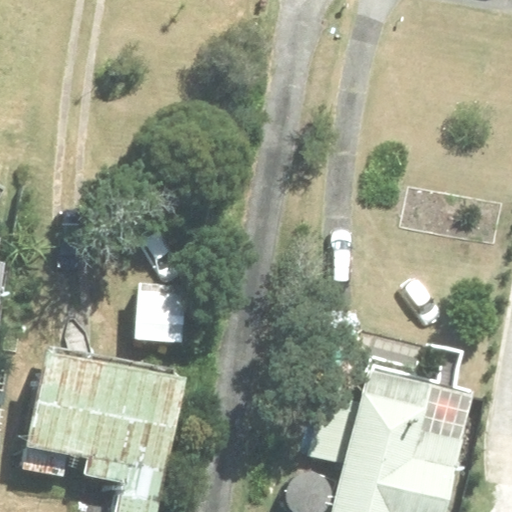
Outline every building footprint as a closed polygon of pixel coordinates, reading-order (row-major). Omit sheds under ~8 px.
[(186,292),(114,289),(112,331),(131,332),(130,354),(182,357),(186,292)] [(430,344),(364,329),(358,360),(423,375),(430,344)] [(60,471),(77,473),(74,488),(111,494),(108,511),(151,511),(171,398),(164,396),(167,381),(42,360),(38,376),(32,376),(15,478),(58,486),(60,471)] [(463,462),(474,424),(418,410),(420,401),(361,386),(355,410),(352,409),(325,511),(437,511),(450,459),(463,462)] [(317,402),(300,462),(330,470),(346,410),(317,402)]
